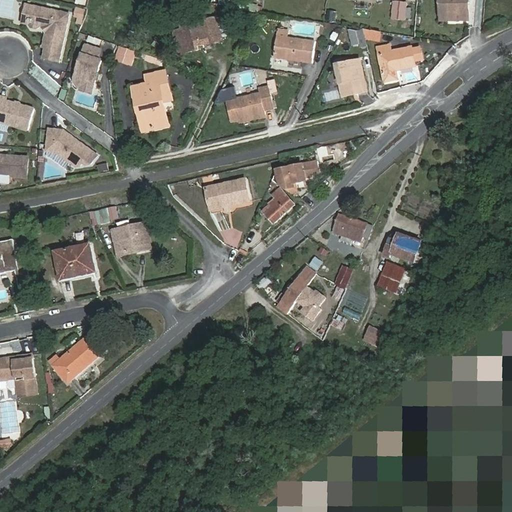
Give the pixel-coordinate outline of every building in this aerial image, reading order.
[(450,2),(451,21),(471,19),(469,0),(440,0),(441,3),(450,2)] [(442,21),(451,21),(450,2),(441,3),(442,21)] [(394,20),(407,21),(408,4),(395,3),(394,20)] [(25,5),(22,23),(29,25),(33,6),(25,5)] [(60,62),(69,13),(33,6),(29,25),(31,28),(36,29),(39,27),(44,28),(46,26),(48,30),(46,31),(43,47),(45,48),(43,58),(60,62)] [(335,13),(327,12),(326,21),(334,22),(335,13)] [(181,54),(198,50),(198,46),(222,40),(217,18),(183,26),(184,29),(175,31),(181,54)] [(349,29),(353,46),(361,44),(357,31),(349,29)] [(364,29),(357,30),(357,31),(361,44),(361,47),(368,46),(366,38),(365,33),(364,29)] [(366,38),(380,40),(381,32),(364,29),(365,33),(366,38)] [(277,36),(275,57),(313,62),(316,42),(277,36)] [(100,49),(86,45),(74,80),(77,85),(82,86),(86,84),(93,86),(102,60),(97,59),(100,49)] [(379,54),(392,51),(390,45),(378,47),(379,54)] [(116,59),(133,65),(136,53),(120,47),(116,59)] [(421,48),(413,49),(412,47),(392,51),(379,54),(385,82),(398,79),(397,71),(417,66),(416,61),(423,60),(421,48)] [(145,60),(163,66),(165,60),(147,54),(145,60)] [(360,61),(337,66),(343,91),(354,89),(356,94),(367,92),(360,61)] [(162,93),(170,91),(168,80),(134,88),(138,108),(143,107),(148,130),(169,126),(162,93)] [(261,93),(227,102),(232,123),(266,114),(265,111),(275,109),(268,82),(258,84),(261,93)] [(82,86),(81,89),(91,92),(93,86),(86,84),(82,86)] [(0,121),(29,130),(35,109),(7,101),(8,98),(0,96),(0,121)] [(47,150),(56,151),(77,166),(80,165),(83,161),(91,150),(77,140),(76,141),(73,140),(73,137),(63,130),(49,129),(47,150)] [(97,155),(91,150),(83,161),(86,164),(91,163),(97,155)] [(27,177),(29,157),(11,156),(10,158),(6,157),(4,156),(0,155),(0,173),(10,174),(13,176),(27,177)] [(304,182),(314,179),(314,177),(321,175),(317,161),(277,171),(272,181),(285,190),(295,187),(295,184),(304,182)] [(109,171),(108,165),(98,166),(100,173),(109,171)] [(211,210),(251,202),(246,179),(206,188),(211,210)] [(269,204),(274,209),(267,215),(275,224),(296,205),(281,189),(273,195),(276,198),(269,204)] [(96,210),(99,223),(110,220),(107,208),(96,210)] [(352,239),(361,243),(363,237),(369,238),(373,226),(340,214),(334,233),(343,236),(352,239)] [(120,255),(134,252),(134,249),(150,245),(145,225),(114,232),(120,255)] [(391,258),(392,255),(415,262),(422,242),(399,234),(397,240),(391,237),(384,255),(391,258)] [(352,239),(343,236),(341,241),(351,244),(352,239)] [(19,283),(31,281),(27,259),(18,261),(14,239),(0,242),(0,281),(1,282),(0,278),(0,275),(16,272),(19,283)] [(427,243),(422,242),(415,262),(418,263),(427,243)] [(240,254),(247,260),(256,249),(249,243),(240,254)] [(62,279),(97,272),(91,245),(56,252),(62,279)] [(316,258),(311,265),(317,269),(322,262),(316,258)] [(402,295),(412,272),(388,262),(378,285),(402,295)] [(337,283),(346,288),(353,270),(344,266),(337,283)] [(307,287),(317,274),(308,267),(286,296),(281,304),(279,307),(288,314),(297,301),(307,287)] [(262,291),(272,282),(267,276),(257,284),(262,291)] [(344,289),(338,286),(333,297),(339,300),(344,289)] [(307,287),(297,301),(305,307),(302,312),(313,320),(321,309),(319,307),(326,298),(317,291),(316,293),(307,287)] [(277,301),(281,304),(286,296),(282,293),(277,301)] [(335,319),(332,325),(343,330),(346,324),(335,319)] [(364,339),(376,345),(383,331),(371,325),(364,339)] [(93,333),(61,360),(57,356),(51,361),(69,382),(107,350),(93,333)] [(23,356),(24,361),(15,362),(14,357),(0,359),(0,380),(17,378),(19,397),(39,394),(33,354),(23,356)]
